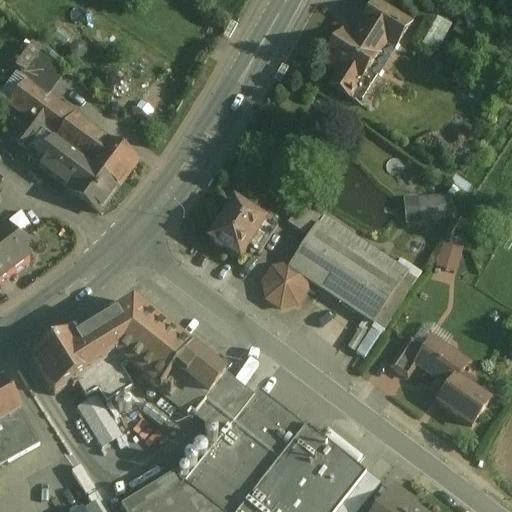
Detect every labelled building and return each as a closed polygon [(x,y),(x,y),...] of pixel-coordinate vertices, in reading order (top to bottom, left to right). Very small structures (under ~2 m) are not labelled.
[(410,28),(381,10),(359,46),(342,36),(322,69),(337,78),(331,87),(361,106),(410,28)] [(438,16),(424,43),(438,50),(452,23),(438,16)] [(72,118),(27,85),(9,109),(26,122),(43,135),(54,142),(72,118)] [(136,165),(72,118),(54,142),(118,189),(136,165)] [(43,135),(26,122),(10,143),(27,156),(43,135)] [(118,189),(54,142),(35,168),(99,216),(118,189)] [(451,220),(450,195),(404,197),(405,223),(451,220)] [(292,203),(283,215),(291,221),(299,208),(292,203)] [(233,205),(208,244),(239,264),(251,245),(262,252),(275,232),(233,205)] [(321,222),(299,208),(291,221),(287,227),(308,241),(316,229),(321,222)] [(401,284),(316,229),(308,241),(289,271),(305,284),(373,328),(401,284)] [(4,232),(0,235),(0,287),(29,265),(4,232)] [(457,271),(464,247),(444,240),(436,265),(457,271)] [(433,277),(453,281),(455,271),(435,268),(433,277)] [(272,274),(263,287),(266,303),(280,312),(296,309),(305,295),(303,287),(305,284),(289,271),(288,271),(272,274)] [(191,353),(132,307),(71,341),(67,339),(30,362),(54,399),(75,385),(86,401),(98,394),(106,406),(136,390),(150,404),(158,395),(191,421),(224,380),(223,378),(210,369),(191,353)] [(480,391),(460,377),(466,368),(431,344),(424,355),(425,355),(416,368),(443,387),(439,392),(445,396),(437,406),(471,430),(488,405),(476,397),(480,391)] [(409,345),(391,372),(406,382),(416,368),(425,355),(424,355),(409,345)] [(230,369),(217,359),(210,369),(223,378),(230,369)] [(1,383),(0,383),(0,469),(38,448),(1,383)] [(339,511),(365,480),(257,395),(190,479),(181,472),(173,481),(183,489),(181,491),(143,511),(339,511)] [(98,401),(78,413),(102,452),(121,440),(98,401)] [(414,511),(412,503),(402,504),(391,496),(379,511),(378,511),(414,511)] [(367,503),(359,511),(378,511),(379,511),(367,503)]
